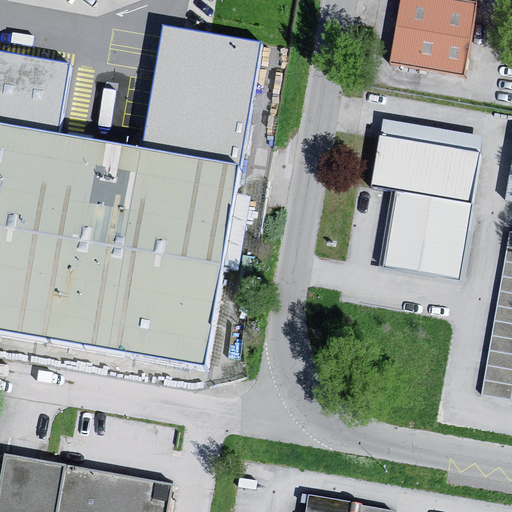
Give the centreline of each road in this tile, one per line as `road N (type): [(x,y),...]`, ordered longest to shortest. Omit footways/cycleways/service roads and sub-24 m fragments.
road 1 (residential): [(267,425),(340,0)]
road 2 (residential): [(267,425),(4,381)]
road 3 (residential): [(511,468),(267,425)]
